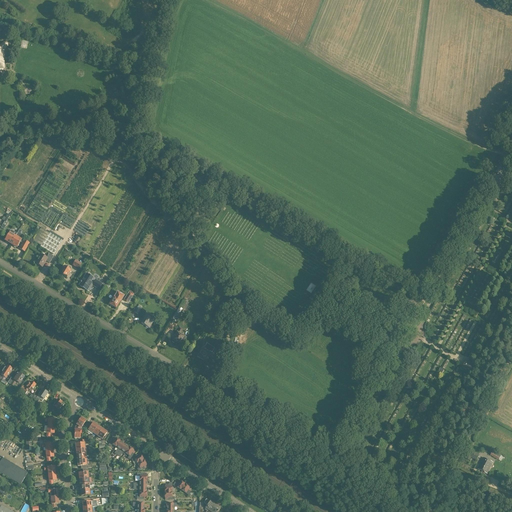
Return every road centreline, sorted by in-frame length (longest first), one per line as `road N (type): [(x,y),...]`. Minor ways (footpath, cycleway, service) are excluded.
road 1 (unclassified): [(0,261),(341,464),(495,188),(511,171)]
road 2 (track): [(506,153),(413,113),(205,0)]
road 3 (track): [(457,486),(455,465),(511,365)]
